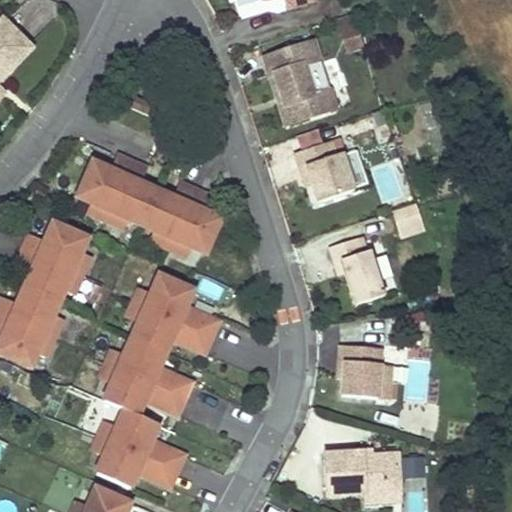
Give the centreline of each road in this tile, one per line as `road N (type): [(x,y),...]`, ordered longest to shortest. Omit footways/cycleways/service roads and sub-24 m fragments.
road 1 (residential): [(176,0),(209,52),(290,328),(282,406),(231,511)]
road 2 (residential): [(119,0),(73,97),(0,186)]
